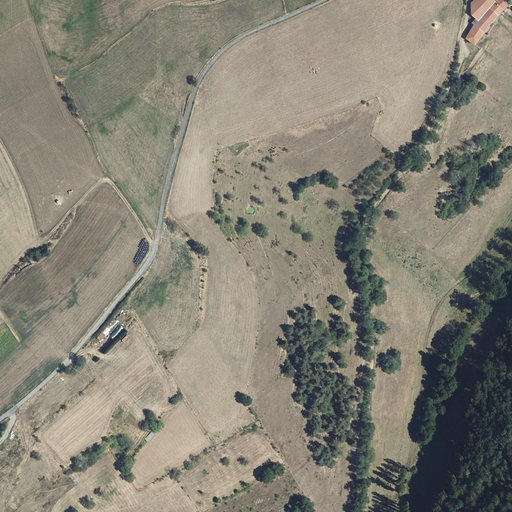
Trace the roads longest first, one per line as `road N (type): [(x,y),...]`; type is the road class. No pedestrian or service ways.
road 1 (unclassified): [(0,420),(67,361),(153,254),(204,72),(248,34),(326,0)]
road 2 (track): [(362,511),(371,360),(360,243),(461,66),(467,0)]
